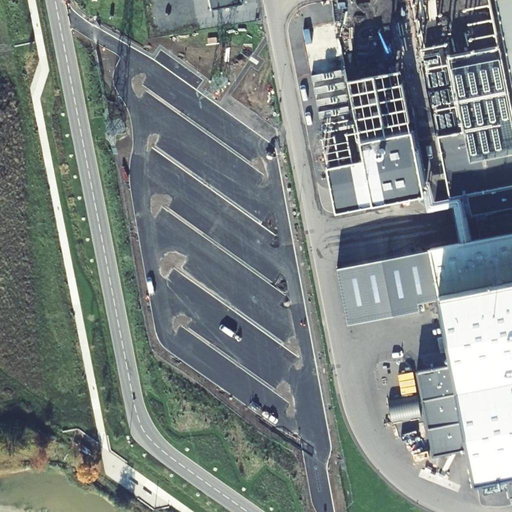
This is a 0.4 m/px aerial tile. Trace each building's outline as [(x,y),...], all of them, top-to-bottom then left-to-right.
[(208,0),(210,10),(242,3),(241,0),(208,0)] [(0,84),(15,82),(7,35),(0,36),(0,84)] [(511,110),(500,48),(448,58),(463,131),(438,136),(455,219),(511,207),(511,110)] [(327,168),(336,214),(425,196),(412,132),(360,143),(364,160),(327,168)] [(36,189),(20,190),(22,213),(38,212),(36,189)] [(0,195),(0,218),(14,216),(9,193),(0,195)] [(511,234),(430,250),(452,364),(417,371),(434,457),(469,450),(476,483),(506,478),(511,499),(511,498),(511,234)] [(14,276),(0,278),(0,372),(31,367),(27,341),(37,340),(33,317),(21,319),(14,276)]
